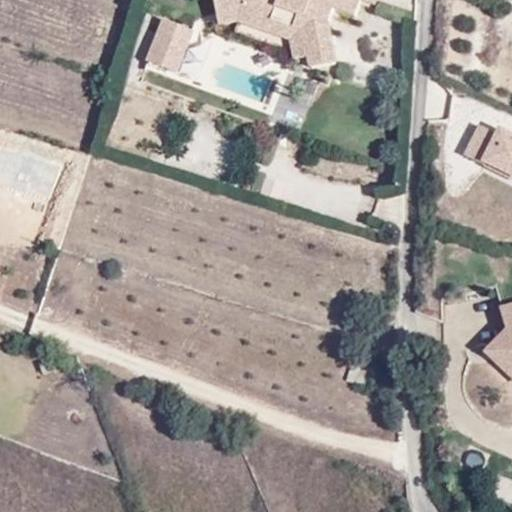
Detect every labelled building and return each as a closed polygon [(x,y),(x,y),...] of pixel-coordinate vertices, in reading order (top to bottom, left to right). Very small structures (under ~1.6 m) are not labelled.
[(210,0),(214,20),(237,16),(298,38),(303,65),(306,64),(308,75),(332,72),(325,31),(331,16),(337,18),(343,0),(210,0)] [(361,0),(343,0),(337,18),(352,24),(361,0)] [(214,20),(216,30),(235,27),(289,46),(292,67),(303,65),(298,38),(237,16),(214,20)] [(146,64),(174,75),(190,32),(162,22),(146,64)] [(497,130),(479,122),(464,154),(511,178),(511,131),(500,126),(497,130)] [(511,303),(501,305),(506,329),(484,352),(511,378),(511,303)]
